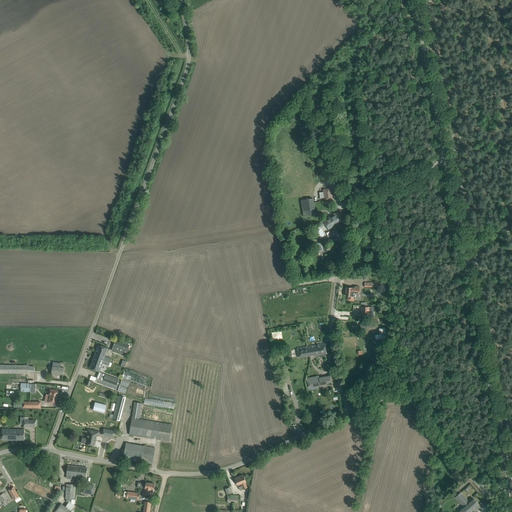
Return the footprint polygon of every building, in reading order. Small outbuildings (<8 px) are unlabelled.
[(364,190),(362,185),(344,193),(346,197),(364,190)] [(331,188),(323,189),(325,201),(333,199),(331,188)] [(316,214),(313,198),(301,200),(303,216),(316,214)] [(335,214),(331,216),(333,220),(334,220),(336,225),(340,223),(345,220),(339,210),(334,213),(335,214)] [(285,215),(281,216),(280,217),(283,232),(288,230),(285,215)] [(333,220),(331,216),(319,224),(321,227),(325,224),(328,229),(336,225),(334,220),(333,220)] [(373,218),(369,219),(368,217),(355,220),(357,225),(370,222),(370,224),(375,223),(373,218)] [(330,249),(327,240),(321,241),(324,251),(330,249)] [(354,288),(346,287),(345,296),(348,296),(348,299),(349,300),(352,301),(353,300),(354,296),(354,293),(359,294),(359,287),(355,286),(354,288)] [(361,307),(361,317),(370,317),(370,311),(373,311),(373,307),(361,307)] [(115,340),(112,350),(126,355),(130,345),(128,344),(128,342),(119,338),(118,341),(115,340)] [(324,343),(298,348),(299,357),(313,355),(313,356),(326,354),(324,343)] [(94,356),(110,362),(112,359),(105,356),(108,348),(98,345),(94,356)] [(109,366),(110,362),(94,356),(90,368),(99,371),(102,363),(109,366)] [(53,366),(52,374),(59,375),(59,374),(63,374),(64,368),(61,367),(61,363),(53,362),(53,366)] [(26,365),(0,364),(0,372),(28,373),(34,373),(34,374),(46,374),(46,370),(49,370),(49,367),(30,366),(30,365),(28,365),(28,364),(26,364),(26,365)] [(119,379),(99,372),(95,382),(115,389),(119,379)] [(319,378),(308,381),(308,382),(309,387),(320,385),(319,379),(319,378)] [(126,394),(130,382),(122,379),(118,391),(126,394)] [(21,383),(21,391),(31,392),(31,383),(21,383)] [(50,391),(49,395),(46,394),(45,401),(48,402),(55,404),(58,391),(50,389),(50,391)] [(119,395),(113,419),(120,420),(126,397),(119,395)] [(151,417),(171,420),(172,415),(173,415),(174,409),(175,403),(145,398),(144,404),(143,410),(152,411),(151,417)] [(105,413),(107,405),(95,402),(93,410),(105,413)] [(142,403),(135,402),(129,435),(169,441),(172,424),(139,419),(142,403)] [(24,429),(2,429),(2,440),(24,440),(24,429)] [(99,432),(93,430),(88,429),(86,439),(87,439),(86,444),(95,446),(97,436),(98,436),(99,432)] [(126,443),(123,458),(152,463),(155,448),(126,443)] [(71,478),(76,479),(76,476),(77,466),(68,465),(67,474),(72,475),(71,478)] [(87,468),(77,466),(76,476),(76,479),(79,479),(79,476),(86,477),(87,468)] [(246,481),(244,476),(235,479),(238,485),(241,483),(242,486),(238,487),(240,490),(247,487),(245,482),(246,481)] [(146,482),(146,484),(141,483),(141,487),(144,488),(143,494),(152,495),(153,489),(154,489),(155,484),(146,482)] [(75,499),(76,484),(67,484),(66,499),(75,499)] [(86,484),(85,493),(93,495),(94,485),(86,484)] [(13,487),(8,490),(14,500),(20,497),(13,487)] [(139,493),(131,492),(124,491),(124,496),(127,497),(127,498),(138,499),(139,493)] [(469,502),(460,492),(455,497),(463,506),(457,511),(456,511),(470,511),(467,508),(470,506),(467,503),(469,502)] [(467,508),(470,511),(479,505),(473,498),(469,502),(467,503),(470,506),(467,508)] [(145,501),(143,511),(149,511),(151,502),(145,501)] [(69,511),(70,510),(61,503),(54,511),(69,511)] [(441,507),(439,503),(431,508),(434,511),(441,507)]
